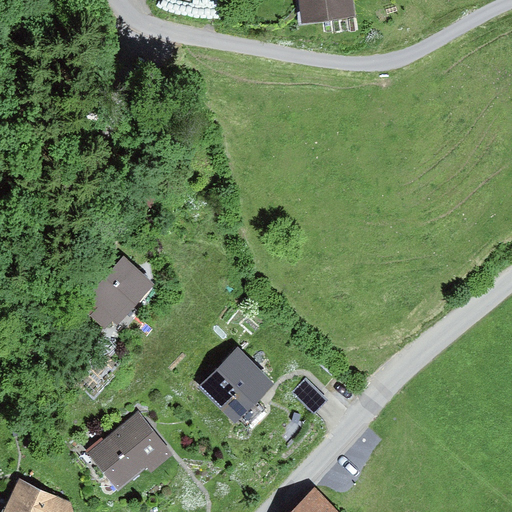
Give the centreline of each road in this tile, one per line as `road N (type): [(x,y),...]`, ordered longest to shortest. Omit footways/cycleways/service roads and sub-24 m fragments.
road 1 (unclassified): [(511,1),(395,61),(370,64),(162,31),(131,16),(120,0)]
road 2 (unclassified): [(511,281),(401,372),(272,511)]
